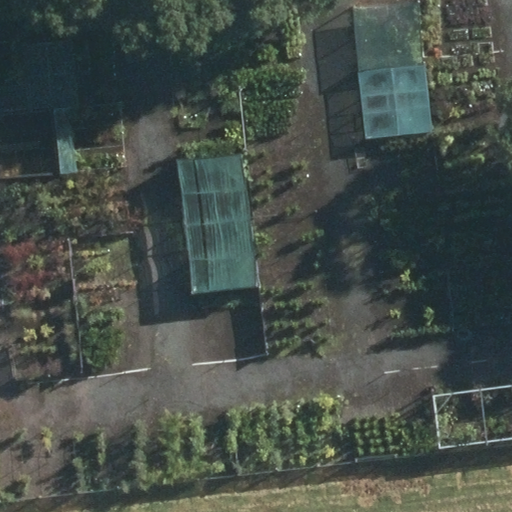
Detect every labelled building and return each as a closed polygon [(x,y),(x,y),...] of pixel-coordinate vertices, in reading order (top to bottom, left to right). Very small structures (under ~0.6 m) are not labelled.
[(160,30),(167,99),(235,91),(228,23),(160,30)] [(0,115),(0,184),(126,174),(120,106),(81,110),(75,44),(19,49),(24,113),(0,115)] [(360,74),(366,142),(431,138),(425,69),(360,74)] [(176,166),(190,301),(256,295),(240,158),(176,166)] [(342,454),(403,451),(401,415),(340,418),(342,454)]
